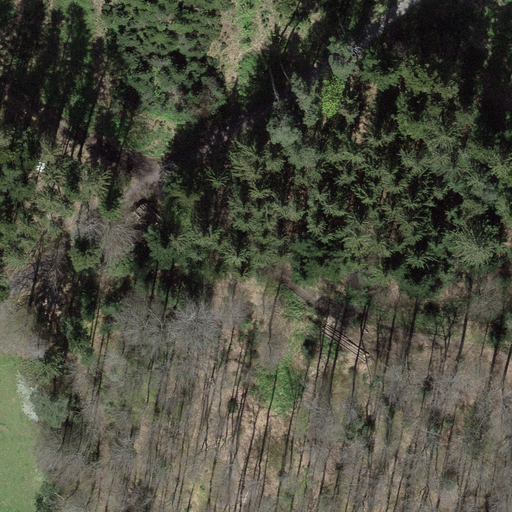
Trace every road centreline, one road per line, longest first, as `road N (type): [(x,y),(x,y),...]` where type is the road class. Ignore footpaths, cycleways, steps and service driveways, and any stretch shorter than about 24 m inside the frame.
road 1 (unclassified): [(0,288),(171,180),(290,65),(404,0)]
road 2 (track): [(511,342),(290,286),(40,262)]
